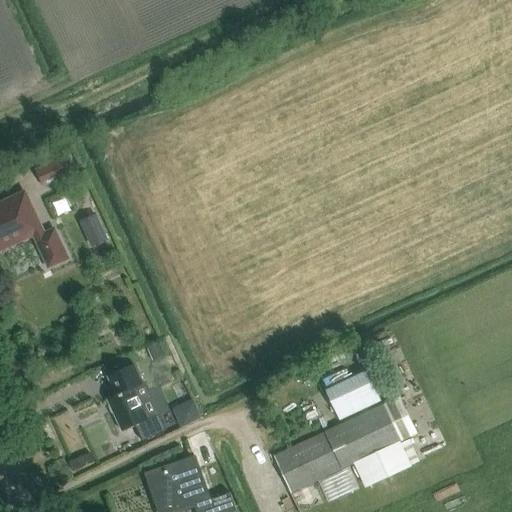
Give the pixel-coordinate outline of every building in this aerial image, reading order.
[(35,170),(43,187),(73,174),(65,156),(35,170)] [(0,250),(32,236),(48,271),(71,260),(56,227),(43,233),(25,193),(0,204),(0,250)] [(96,217),(82,223),(93,246),(106,240),(96,217)] [(165,356),(159,343),(147,349),(153,362),(165,356)] [(117,395),(108,399),(123,432),(148,420),(133,389),(143,385),(133,364),(108,376),(117,395)] [(367,373),(327,392),(341,419),(380,400),(367,373)] [(202,397),(180,407),(190,426),(211,415),(202,397)] [(400,397),(274,457),(290,492),(417,434),(400,397)] [(196,511),(237,511),(231,493),(210,500),(199,470),(209,466),(202,445),(188,449),(192,459),(147,474),(159,511),(178,511),(195,506),(196,511)]
